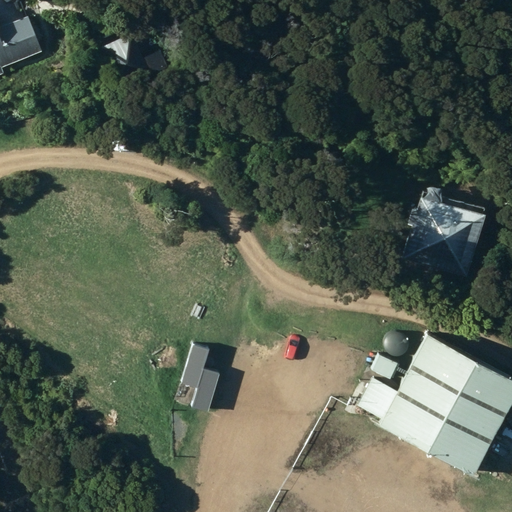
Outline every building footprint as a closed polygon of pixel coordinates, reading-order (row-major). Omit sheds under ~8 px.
[(2,66),(42,49),(28,16),(0,28),(0,73),(5,72),(2,66)] [(144,58),(131,31),(102,45),(124,90),(152,76),(151,74),(169,66),(161,49),(144,58)] [(422,195),(405,256),(470,275),(487,214),(422,195)] [(379,348),(370,364),(393,376),(401,360),(395,357),(397,357),(399,356),(401,355),(403,354),(405,353),(406,351),(407,349),(408,348),(409,345),(409,343),(409,341),(409,339),(408,337),(407,335),(406,333),(405,332),(403,330),(401,329),(399,328),(397,328),(395,327),(393,328),(390,328),(388,329),(386,330),(385,331),(383,333),(382,334),(381,336),(380,338),(380,340),(379,343),(380,345),(380,347),(381,349),(379,348)] [(511,405),(511,378),(427,333),(398,389),(373,376),(358,404),(384,418),(381,424),(476,474),(495,436),(511,444),(511,425),(503,421),(511,405)]
